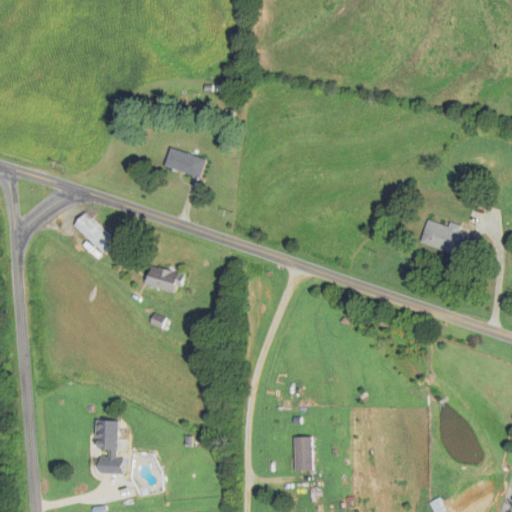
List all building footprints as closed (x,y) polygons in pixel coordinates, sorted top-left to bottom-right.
[(202,178),(208,160),(172,148),(166,166),(202,178)] [(75,224),(105,254),(117,242),(87,212),(75,224)] [(473,258),(479,235),(452,228),(452,227),(429,220),(422,244),(473,258)] [(175,295),(184,276),(156,263),(148,282),(175,295)] [(118,458),(118,419),(98,419),(97,452),(101,452),(101,473),(125,474),(126,458),(118,458)] [(296,470),(315,470),(315,436),(296,436),(296,470)]
